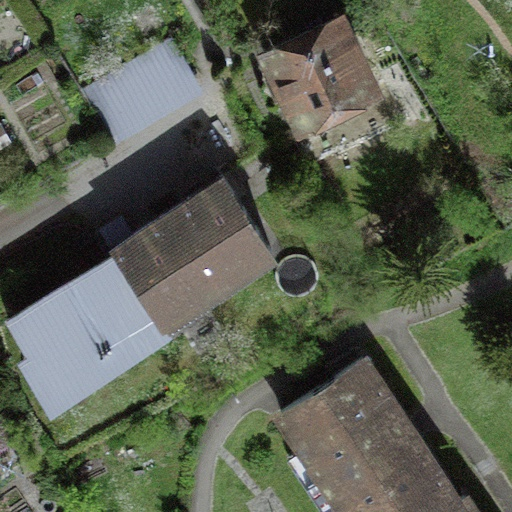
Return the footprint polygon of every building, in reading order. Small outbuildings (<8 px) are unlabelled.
[(374,86),(338,14),(265,49),(276,71),(264,77),(275,100),(288,94),(301,121),(374,86)] [(197,84),(169,39),(85,91),(111,135),(197,84)] [(271,248),(221,173),(114,243),(118,249),(21,309),(60,372),(161,313),(163,318),(271,248)] [(436,511),(456,499),(361,356),(280,409),(303,443),(306,441),(345,500),(341,502),(348,511),(436,511)] [(473,511),(462,495),(456,499),(436,511),(473,511)]
